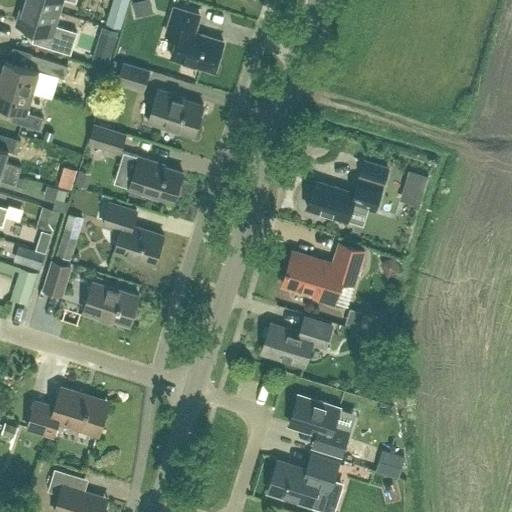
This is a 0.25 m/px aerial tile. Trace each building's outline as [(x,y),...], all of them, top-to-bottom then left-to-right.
[(79,29),(55,22),(59,10),(26,0),(23,0),(16,23),(41,31),(38,42),(72,53),(79,29)] [(26,0),(59,10),(62,0),(74,0),(78,1),(78,0),(26,0)] [(128,0),(111,0),(105,22),(120,27),(128,0)] [(151,7),(149,0),(136,0),(133,1),(135,11),(151,7)] [(214,69),(223,40),(194,31),(200,14),(174,6),(166,32),(177,35),(171,56),(214,69)] [(101,29),(92,59),(108,64),(117,34),(101,29)] [(0,74),(0,79),(33,90),(39,69),(64,77),(67,64),(31,53),(27,65),(5,58),(0,74)] [(144,89),(150,69),(122,60),(116,80),(144,89)] [(92,100),(100,77),(93,75),(86,98),(92,100)] [(26,111),(33,90),(0,79),(0,103),(14,107),(10,119),(39,128),(43,116),(26,111)] [(195,133),(203,104),(175,95),(176,93),(158,87),(148,119),(195,133)] [(120,152),(126,132),(93,122),(87,142),(120,152)] [(0,168),(18,174),(21,165),(5,160),(8,149),(17,151),(20,139),(0,132),(0,168)] [(174,199),(183,171),(156,163),(157,161),(139,155),(129,186),(174,199)] [(375,208),(388,166),(365,159),(354,191),(315,179),(307,206),(347,218),(353,201),(375,208)] [(55,181),(69,185),(75,166),(61,162),(55,181)] [(406,166),(397,196),(418,202),(427,172),(406,166)] [(0,178),(16,183),(18,174),(0,168),(0,178)] [(54,195),(51,206),(63,209),(66,199),(54,195)] [(154,262),(163,233),(132,223),(136,209),(110,201),(103,223),(121,228),(114,250),(154,262)] [(0,203),(0,213),(6,216),(8,207),(0,203)] [(39,218),(55,223),(59,210),(42,205),(39,218)] [(70,258),(77,237),(62,233),(56,253),(70,258)] [(50,241),(37,237),(34,247),(47,250),(50,241)] [(354,282),(364,249),(339,241),(333,261),(293,249),(282,283),(318,294),(317,296),(334,301),(342,278),(354,282)] [(21,260),(39,266),(44,251),(25,246),(21,260)] [(61,293),(70,265),(52,259),(44,288),(61,293)] [(26,302),(36,271),(20,266),(10,297),(26,302)] [(130,322),(139,294),(93,279),(83,310),(104,316),(105,315),(130,322)] [(325,345),(332,324),(305,315),(300,330),(271,321),(262,350),(305,363),(312,340),(325,345)] [(107,406),(109,399),(89,393),(61,385),(55,405),(35,399),(27,426),(54,434),(58,420),(99,433),(107,406)] [(341,453),(349,429),(334,424),(339,406),(298,393),(289,422),(319,431),(314,445),(341,453)] [(2,431),(13,435),(17,425),(5,421),(2,431)] [(330,488),(339,461),(311,452),(306,467),(278,459),(268,489),(312,503),(318,484),(330,488)] [(405,455),(393,452),(387,472),(398,476),(405,455)] [(58,511),(102,511),(107,497),(76,487),(80,474),(55,467),(48,489),(60,492),(54,511),(58,511)]
